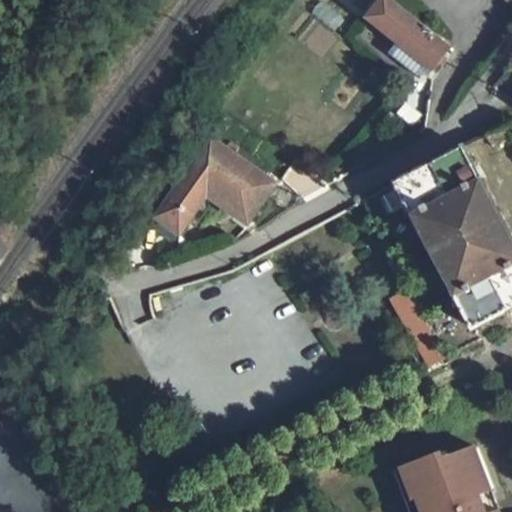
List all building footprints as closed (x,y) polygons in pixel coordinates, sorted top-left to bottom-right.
[(511,0),(485,0),(511,21),(511,19),(511,0)] [(445,61),(380,8),(363,27),(395,54),(384,67),(410,88),(424,89),(445,61)] [(511,147),(511,136),(510,132),(480,148),(485,160),(511,147)] [(204,212),(242,242),(271,202),(211,155),(154,233),(159,248),(166,254),(204,212)] [(511,251),(461,158),(391,197),(470,342),(511,320),(511,251)] [(419,383),(439,373),(403,306),(384,316),(419,383)] [(433,463),(386,481),(397,511),(451,511),(471,504),(483,499),(466,458),(435,469),(433,463)]
